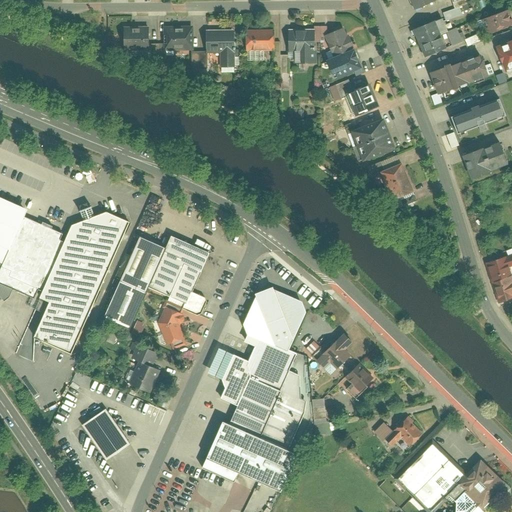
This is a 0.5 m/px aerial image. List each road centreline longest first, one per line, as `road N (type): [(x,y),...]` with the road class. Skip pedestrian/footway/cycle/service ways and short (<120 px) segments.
road 1 (secondary): [(511,345),(484,308),(438,160),(368,1)]
road 2 (residential): [(8,0),(368,1)]
road 3 (residential): [(258,219),(511,453)]
road 4 (residential): [(258,219),(127,511)]
road 5 (residential): [(0,97),(208,187),(258,219)]
road 6 (primary): [(0,407),(71,511)]
